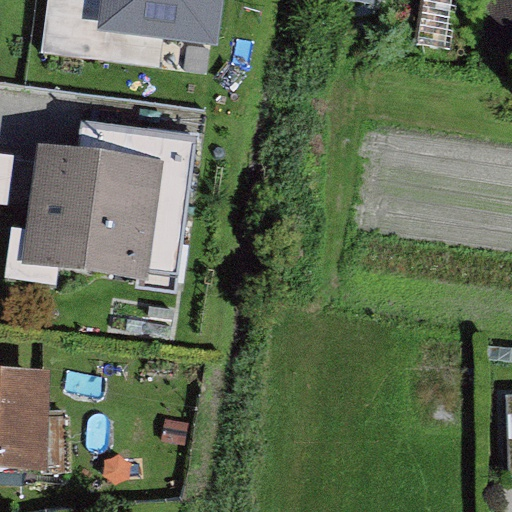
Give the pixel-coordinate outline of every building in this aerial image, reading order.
[(14,0),(0,0),(0,22),(11,24),(14,0)] [(234,54),(241,0),(119,0),(114,37),(234,54)] [(78,154),(47,149),(29,272),(157,291),(162,259),(192,264),(211,136),(83,117),(78,154)] [(0,203),(13,206),(22,158),(0,153),(0,203)] [(59,377),(0,376),(0,476),(80,478),(80,420),(59,420),(59,377)]
